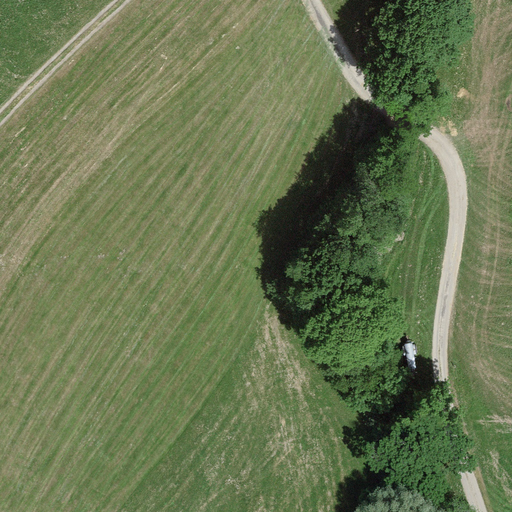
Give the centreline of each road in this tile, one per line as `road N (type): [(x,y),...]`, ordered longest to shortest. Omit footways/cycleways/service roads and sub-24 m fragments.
road 1 (track): [(477,511),(440,362),(452,200),(445,149),(346,69),(313,0)]
road 2 (track): [(0,118),(120,0)]
